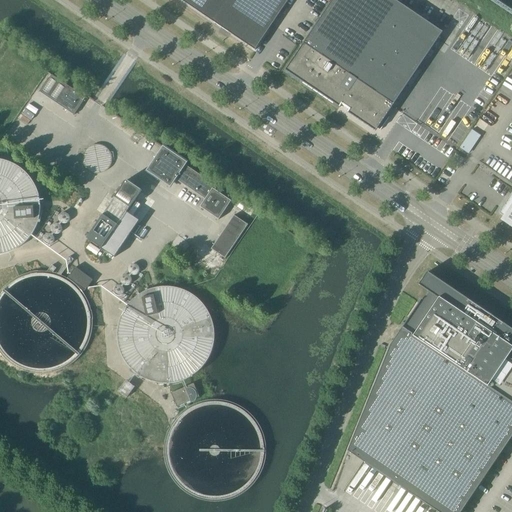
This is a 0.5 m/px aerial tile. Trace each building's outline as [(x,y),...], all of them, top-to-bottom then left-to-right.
[(180,0),(255,50),(289,0),(180,0)] [(348,108),(350,109),(347,113),(376,132),(378,129),(380,130),(389,118),(386,116),(392,108),(443,32),(394,0),(332,0),(300,48),(285,71),(340,108),(342,104),(344,106),(343,107),(347,109),(348,108)] [(85,98),(51,75),(39,92),(73,116),(85,98)] [(462,144),(471,150),(481,136),(472,130),(462,144)] [(471,150),(462,144),(459,148),(468,154),(471,150)] [(171,188),(176,180),(205,200),(200,207),(219,220),(231,201),(216,191),(218,189),(224,193),(224,192),(186,166),(188,163),(163,146),(163,147),(162,148),(146,171),(171,188)] [(42,211),(42,210),(41,205),(41,201),(40,197),(38,191),(33,183),(30,179),(27,176),(26,175),(21,170),(17,168),(13,166),(9,164),(6,163),(2,163),(0,162),(0,258),(2,258),(10,256),(14,254),(20,251),(24,248),(27,245),(30,242),(33,237),(38,229),(40,223),(41,219),(42,211)] [(103,215),(118,225),(142,190),(127,180),(103,215)] [(511,192),(501,210),(498,213),(511,222),(511,192)] [(87,239),(102,249),(104,246),(118,225),(103,215),(99,221),(87,239)] [(211,249),(225,259),(248,225),(234,215),(211,249)] [(76,269),(68,279),(85,292),(93,281),(76,269)] [(422,299),(403,327),(391,345),(348,451),(437,511),(461,511),(511,436),(511,359),(508,357),(511,351),(511,329),(428,272),(419,285),(428,292),(423,300),(422,299)] [(213,342),(213,339),(213,334),(212,328),(210,320),(207,316),(205,311),(202,308),(199,304),(195,300),(191,298),(184,294),(177,292),(174,291),(166,290),(160,290),(156,291),(148,293),(145,295),(140,297),(135,300),(132,303),(129,307),(126,310),(122,317),(120,322),(118,326),(117,335),(117,339),(117,344),(118,348),(119,353),(121,358),(123,362),(126,366),(129,370),(134,375),(138,378),(145,382),(153,385),(157,386),(163,386),(167,386),(172,386),(177,385),(181,383),(188,380),(192,378),(195,376),(199,372),(202,368),(205,365),(209,358),(211,354),(212,348),(213,342)] [(118,392),(126,398),(134,387),(126,381),(118,392)] [(171,393),(176,407),(200,397),(194,384),(171,393)]
